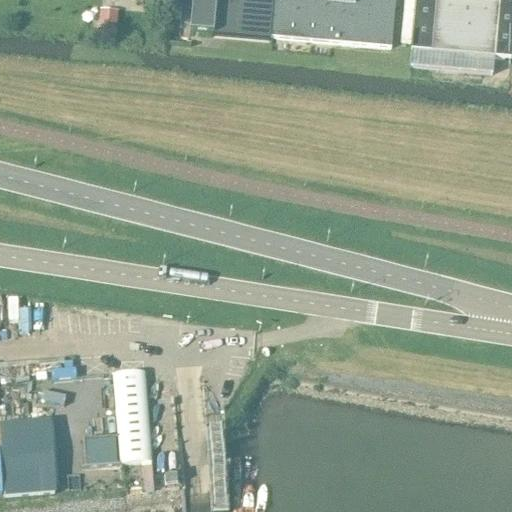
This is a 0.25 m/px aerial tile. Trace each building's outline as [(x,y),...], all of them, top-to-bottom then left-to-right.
[(192,0),(189,36),(269,43),(269,41),(272,0),(192,0)] [(272,0),(269,41),(390,52),(394,11),(394,0),(272,0)] [(411,54),(410,70),(452,74),(492,77),(493,69),(493,61),(494,61),(509,63),(511,34),(511,0),(414,0),(410,52),(410,54),(411,54)] [(97,25),(96,30),(104,31),(115,32),(117,13),(98,11),(97,25)] [(112,378),(116,420),(119,468),(151,465),(148,433),(144,375),(112,378)] [(31,499),(54,497),(48,424),(18,426),(0,427),(0,457),(3,501),(31,499)] [(118,469),(116,440),(98,441),(82,442),(84,461),(84,471),(102,470),(118,469)] [(150,470),(141,471),(143,494),(152,493),(150,470)] [(175,477),(164,478),(164,487),(176,486),(175,477)]
